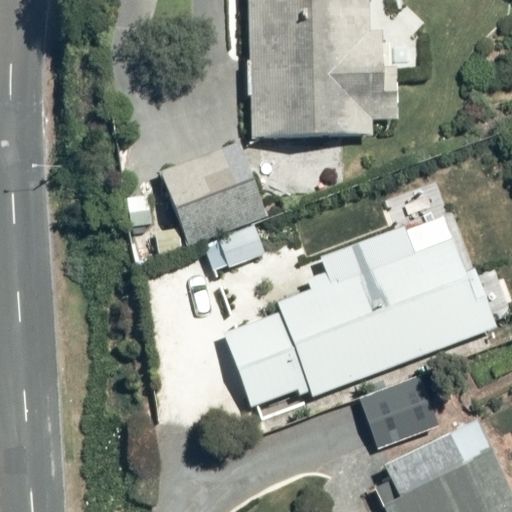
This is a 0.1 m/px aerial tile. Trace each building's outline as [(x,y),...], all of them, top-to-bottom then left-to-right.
[(245,0),(251,139),(378,133),(378,120),(395,120),(390,0),(245,0)] [(237,143),(159,174),(188,249),(222,236),(233,265),(265,252),(253,222),(266,217),(237,143)] [(310,294),(220,336),(255,411),(308,387),(316,405),(493,322),(451,232),(411,250),(399,225),(323,260),(327,268),(303,279),(310,294)] [(421,377),(360,401),(378,446),(439,422),(421,377)] [(511,511),(511,507),(477,422),(379,463),(386,480),(375,485),(385,511),(511,511)]
